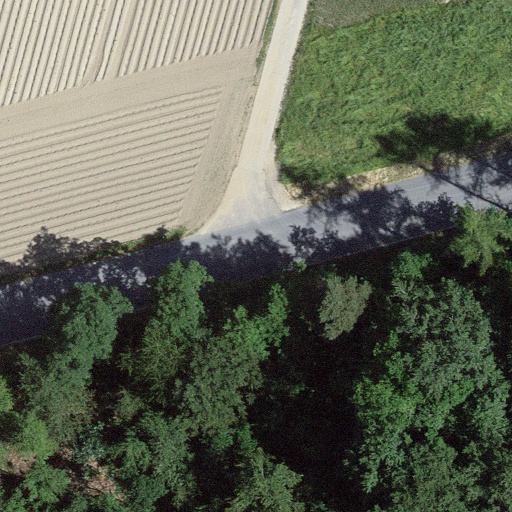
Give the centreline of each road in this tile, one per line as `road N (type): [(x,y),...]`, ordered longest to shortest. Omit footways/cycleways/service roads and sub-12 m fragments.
road 1 (unclassified): [(511,177),(0,313)]
road 2 (track): [(229,249),(297,0)]
